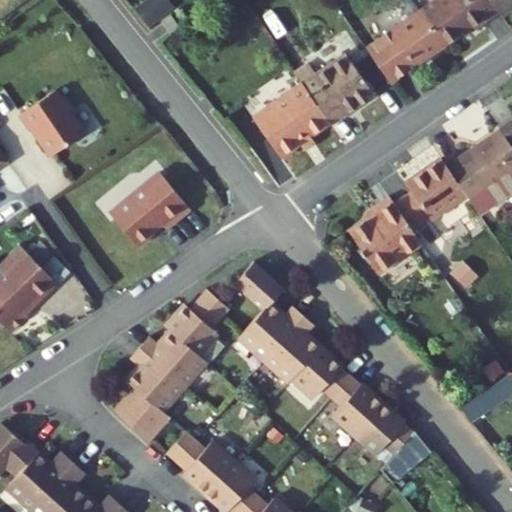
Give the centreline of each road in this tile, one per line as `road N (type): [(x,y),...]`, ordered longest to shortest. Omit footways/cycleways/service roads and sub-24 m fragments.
road 1 (residential): [(511,509),(271,216)]
road 2 (residential): [(511,51),(271,216)]
road 3 (residential): [(271,216),(94,0)]
road 4 (residential): [(43,366),(271,216)]
road 5 (residential): [(43,366),(200,511)]
